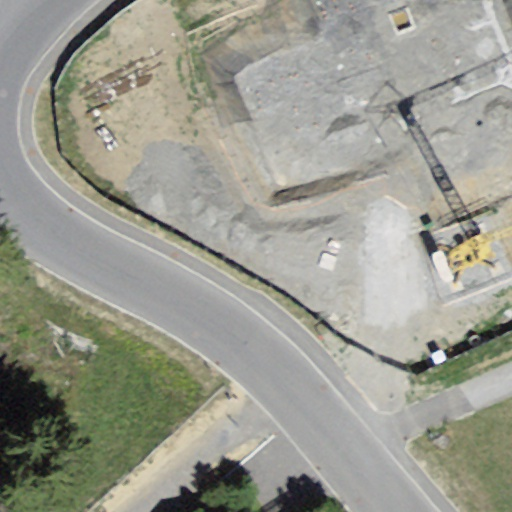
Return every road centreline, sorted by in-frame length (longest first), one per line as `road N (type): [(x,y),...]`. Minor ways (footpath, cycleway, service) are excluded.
road 1 (unclassified): [(406,511),(284,375),(209,315),(42,226),(0,176)]
road 2 (track): [(284,375),(128,511)]
